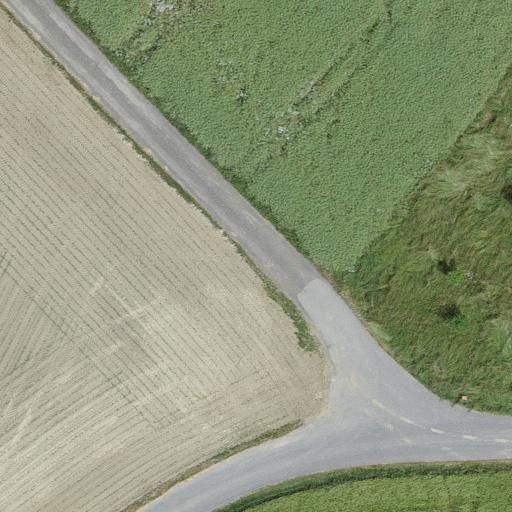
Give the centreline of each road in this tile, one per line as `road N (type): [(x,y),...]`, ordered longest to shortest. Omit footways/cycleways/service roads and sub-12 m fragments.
road 1 (unclassified): [(33,0),(324,305),(369,370),(385,437)]
road 2 (unclassified): [(385,437),(312,447),(233,477),(184,511)]
road 3 (unclassified): [(385,437),(511,436)]
